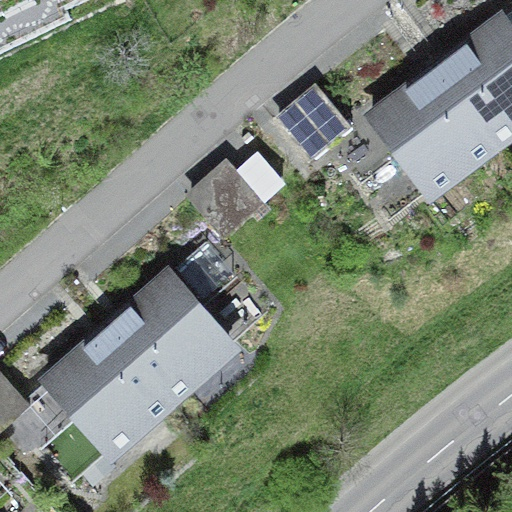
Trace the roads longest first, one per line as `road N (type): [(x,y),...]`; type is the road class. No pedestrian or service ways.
road 1 (residential): [(0,299),(352,0)]
road 2 (tertiary): [(371,511),(511,396)]
